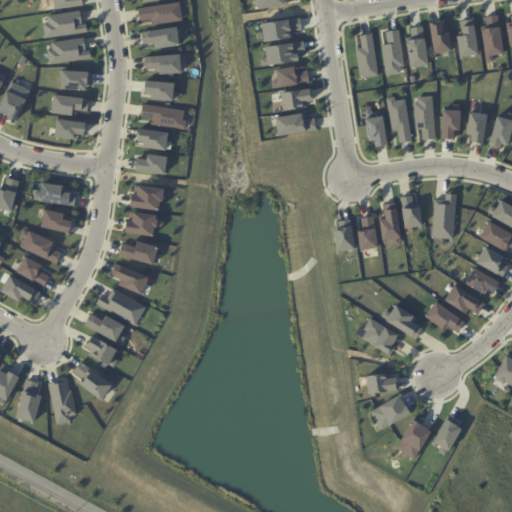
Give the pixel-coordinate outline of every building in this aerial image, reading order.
[(50,0),(82,0),(83,6),(51,10),(50,0)] [(253,0),(285,0),(286,5),(255,10),(253,0)] [(138,8),(179,2),(182,20),(152,25),(151,18),(139,20),(138,8)] [(47,16),(80,11),(81,23),(86,23),(87,32),(45,38),(43,23),(48,23),(47,16)] [(485,16),(497,15),(504,53),(492,56),(493,61),(487,63),(481,26),(486,25),(485,16)] [(261,23),(300,17),(302,30),(291,31),(292,38),(263,42),(261,23)] [(460,21),(473,19),(478,54),(460,57),(457,36),(462,35),(460,21)] [(430,24),(443,22),(444,31),(449,31),(452,51),(434,53),(430,24)] [(410,28),(422,26),(429,64),(410,67),(406,37),(411,36),(410,28)] [(141,32),(177,27),(179,46),(154,49),(153,43),(142,44),(141,32)] [(385,31),(398,29),(404,73),(385,76),(382,44),(387,44),(385,31)] [(359,35),(372,33),(378,75),(359,78),(355,47),(361,47),(359,35)] [(51,41),(84,37),(85,50),(89,50),(90,58),(49,64),(47,49),(52,49),(51,41)] [(264,46),(303,41),(305,53),(298,54),(299,60),(261,66),(260,59),(266,58),(264,46)] [(144,56),(180,54),(182,73),(159,74),(158,68),(144,69),(144,56)] [(276,69),(295,67),(296,71),(307,70),(309,82),(272,88),(271,81),(277,81),(276,69)] [(61,70),(91,72),(90,84),(87,84),(87,91),(60,89),(61,70)] [(0,103),(10,81),(29,90),(23,104),(16,120),(0,111),(0,103)] [(145,81),(144,92),(151,93),(151,99),(173,101),(174,83),(145,81)] [(281,93),(310,88),(312,101),(305,102),(305,107),(283,111),(281,93)] [(54,94),(89,99),(87,112),(73,110),(72,116),(51,113),(54,94)] [(386,98),(395,96),(395,100),(405,99),(412,141),(399,143),(397,131),(391,132),(386,98)] [(417,97),(432,96),(435,139),(422,140),(421,130),(415,130),(414,102),(417,102),(417,97)] [(142,104),(184,110),(183,120),(187,120),(186,129),(151,124),(152,118),(141,117),(142,104)] [(443,109),(461,111),(460,131),(454,130),(454,140),(442,139),(443,109)] [(471,112),(488,114),(483,144),(471,142),(472,132),(467,131),(471,112)] [(275,117),(303,113),(304,119),(314,117),(316,130),(277,136),(275,117)] [(365,119),(383,116),(387,145),(374,147),(373,140),(368,141),(365,119)] [(497,116),(511,120),(511,131),(508,145),(501,143),(500,147),(489,144),(497,116)] [(56,119),(85,122),(84,135),(76,134),(76,140),(54,137),(56,119)] [(139,128),(168,132),(165,150),(143,147),(143,142),(137,141),(139,128)] [(137,158),(146,159),(147,154),(167,156),(165,175),(136,170),(137,158)] [(6,177),(19,180),(11,212),(0,208),(0,188),(3,190),(6,177)] [(41,183),(63,185),(62,191),(76,193),(74,206),(38,201),(41,183)] [(137,185),(163,189),(162,201),(158,200),(157,210),(130,208),(132,194),(137,194),(137,185)] [(435,199),(445,200),(445,193),(456,194),(453,239),(431,238),(435,199)] [(400,197),(412,195),(414,207),(419,205),(423,226),(405,229),(400,197)] [(501,200),(511,205),(511,228),(492,217),(501,200)] [(380,219),(385,218),(384,209),(396,207),(401,239),(399,239),(400,244),(392,245),(391,240),(383,241),(380,219)] [(44,209),(64,213),(63,219),(72,221),(69,234),(40,227),(44,209)] [(132,212),(131,220),(127,220),(125,232),(153,236),(155,227),(161,228),(162,219),(156,219),(156,214),(132,212)] [(358,232),(362,231),(360,219),(373,217),(378,248),(360,250),(358,232)] [(489,221),(511,234),(511,248),(508,246),(506,251),(480,237),(489,221)] [(334,230),(347,228),(347,226),(351,225),(355,249),(336,252),(334,230)] [(29,230),(56,243),(54,249),(61,252),(56,264),(21,248),(29,230)] [(122,242),(136,245),(137,241),(157,246),(153,266),(118,255),(122,242)] [(485,246),(505,257),(502,262),(508,265),(502,277),(476,263),(485,246)] [(25,256),(41,265),(39,270),(49,276),(43,287),(16,271),(25,256)] [(115,263),(149,277),(141,294),(117,285),(120,279),(110,275),(115,263)] [(474,268),(500,282),(494,294),(487,290),(484,294),(465,284),(474,268)] [(0,289),(9,275),(40,292),(34,303),(23,297),(20,303),(0,291),(0,289)] [(454,284),(484,303),(478,314),(468,308),(465,313),(444,300),(454,284)] [(112,289),(145,306),(135,326),(96,306),(102,295),(108,298),(112,289)] [(436,301),(465,322),(457,332),(448,326),(445,330),(425,316),(436,301)] [(385,308),(391,312),(395,304),(415,316),(411,322),(422,329),(416,339),(379,317),(385,308)] [(90,313),(103,321),(105,315),(125,326),(116,342),(84,324),(90,313)] [(370,318),(399,335),(388,354),(361,338),(366,331),(363,329),(370,318)] [(92,336),(117,349),(113,358),(117,361),(113,368),(90,355),(92,351),(85,347),(92,336)] [(507,355),(511,357),(511,387),(494,377),(507,355)] [(80,361),(112,385),(101,400),(79,383),(82,379),(72,372),(80,361)] [(0,370),(6,373),(8,371),(19,377),(6,402),(0,398),(0,370)] [(367,376),(386,373),(386,378),(396,377),(398,390),(369,394),(367,376)] [(26,380),(38,383),(35,393),(41,395),(33,423),(15,418),(26,380)] [(48,384),(68,380),(76,415),(69,417),(70,421),(55,425),(48,384)] [(400,395),(410,413),(381,429),(370,411),(400,395)] [(445,419),(462,429),(446,456),(438,452),(441,447),(432,442),(445,419)] [(412,420),(431,431),(413,459),(395,448),(412,420)]
